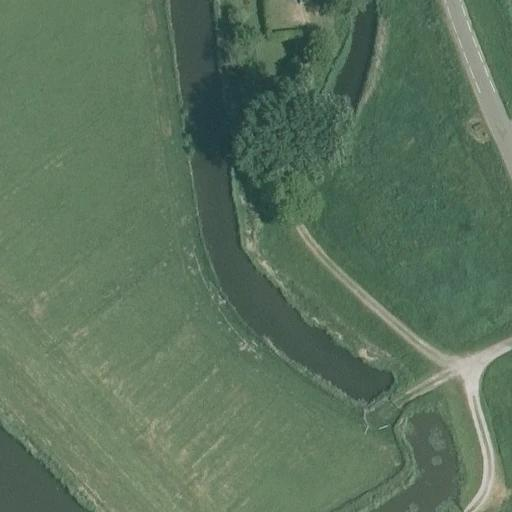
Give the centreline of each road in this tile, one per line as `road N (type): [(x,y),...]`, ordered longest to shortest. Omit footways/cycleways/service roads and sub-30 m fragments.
road 1 (track): [(371,431),(404,396),(477,365),(429,354),(303,235),(280,180),(307,54)]
road 2 (tertiary): [(511,148),(448,0)]
